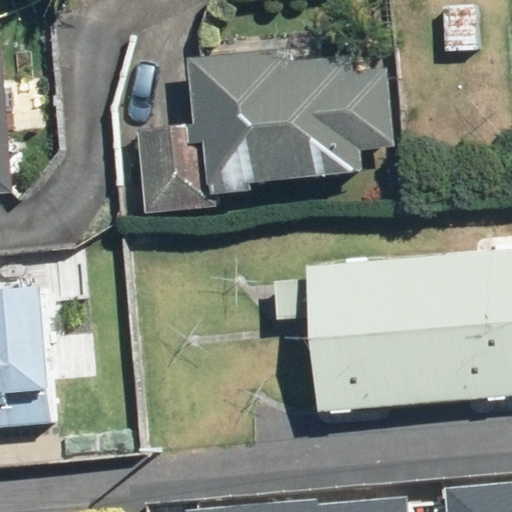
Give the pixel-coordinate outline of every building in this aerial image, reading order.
[(441,6),(444,53),(478,51),(476,4),(441,6)] [(139,123),(148,206),(215,199),(214,190),(256,185),(255,174),(368,163),(365,141),(398,138),(390,61),(356,65),(354,47),(292,54),(291,41),(193,51),(200,116),(139,123)] [(0,191),(12,191),(0,45),(0,191)] [(313,306),(321,399),(511,382),(511,237),(309,255),(310,266),(269,270),(272,309),(313,306)] [(0,427),(55,421),(52,390),(59,389),(49,286),(0,290),(0,427)] [(511,511),(511,487),(458,493),(459,511),(511,511)] [(422,511),(421,492),(201,508),(200,511),(422,511)]
